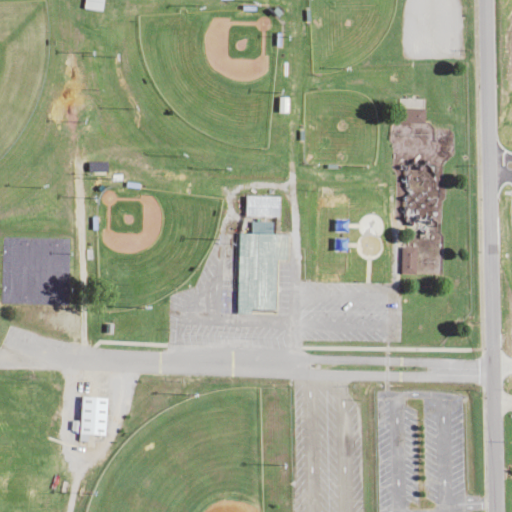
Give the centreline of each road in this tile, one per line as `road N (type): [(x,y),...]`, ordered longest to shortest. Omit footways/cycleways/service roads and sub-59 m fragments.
road 1 (residential): [(484,0),(492,511)]
road 2 (residential): [(489,369),(0,360)]
